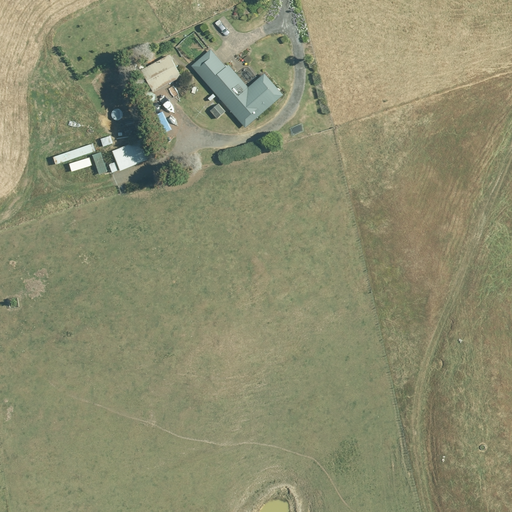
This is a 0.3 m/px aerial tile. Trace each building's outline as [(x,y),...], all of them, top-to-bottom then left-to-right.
[(247,69),(241,74),(231,63),(228,66),(214,51),(194,70),(247,130),(285,96),(266,75),(258,81),(247,69)] [(140,69),(152,93),(184,78),(172,54),(140,69)] [(220,105),(212,112),(220,120),(228,113),(220,105)] [(316,132),(310,114),(302,116),(308,135),(316,132)] [(109,162),(114,176),(147,163),(139,142),(115,151),(118,159),(109,162)] [(103,153),(95,156),(102,176),(109,173),(103,153)]
